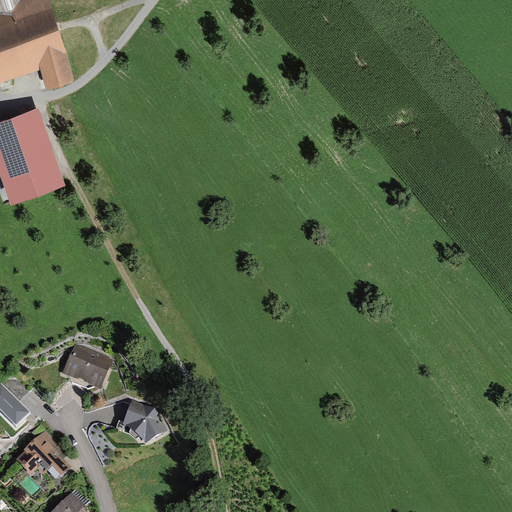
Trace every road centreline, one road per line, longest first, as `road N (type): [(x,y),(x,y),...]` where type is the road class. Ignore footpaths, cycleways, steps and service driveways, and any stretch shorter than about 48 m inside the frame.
road 1 (track): [(41,98),(124,287),(204,426),(225,511)]
road 2 (track): [(0,104),(72,88),(153,0)]
